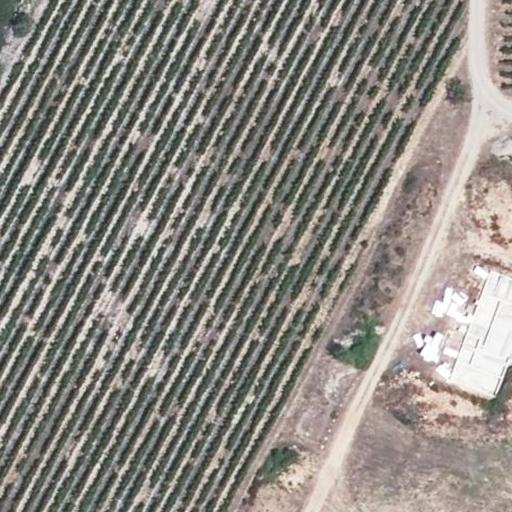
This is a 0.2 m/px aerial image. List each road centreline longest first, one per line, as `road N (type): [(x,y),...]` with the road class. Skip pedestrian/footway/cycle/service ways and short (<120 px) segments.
road 1 (track): [(488,91),(396,329),(310,511)]
road 2 (track): [(477,0),(488,91),(511,112)]
